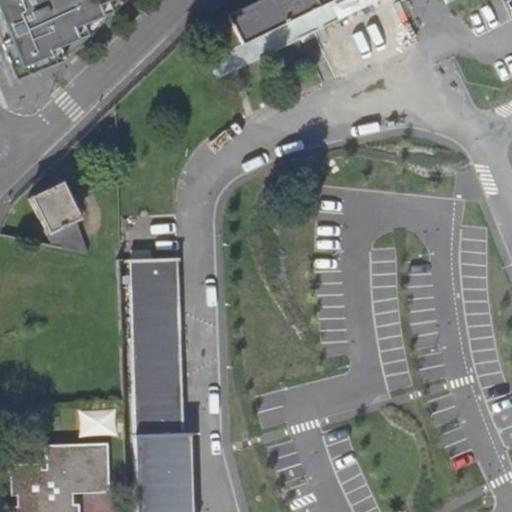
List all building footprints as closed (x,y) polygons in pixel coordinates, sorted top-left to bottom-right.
[(0,0),(0,59),(10,84),(59,64),(54,50),(85,39),(78,26),(110,15),(104,4),(114,0),(0,0)] [(262,0),(231,15),(245,44),(335,0),(262,0)] [(30,199),(52,250),(87,257),(76,224),(79,223),(61,186),(30,199)] [(180,258),(132,260),(138,435),(140,511),(194,511),(192,434),(186,434),(180,258)] [(80,408),(81,433),(116,431),(115,407),(80,408)] [(6,510),(5,511),(79,511),(79,507),(67,508),(67,498),(109,496),(108,448),(47,449),(47,479),(43,479),(42,468),(12,468),(12,499),(18,499),(18,510),(6,510)] [(114,511),(114,497),(90,498),(90,511),(114,511)]
